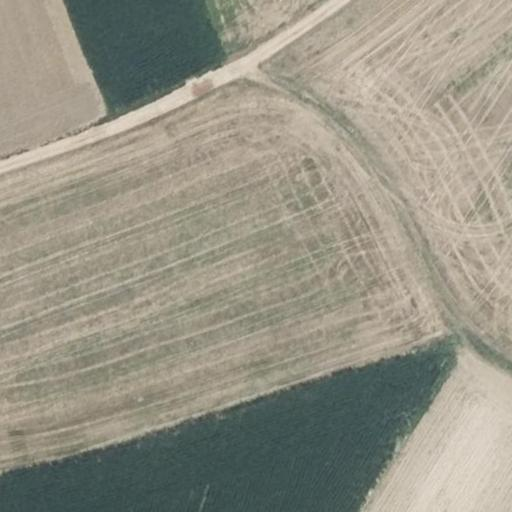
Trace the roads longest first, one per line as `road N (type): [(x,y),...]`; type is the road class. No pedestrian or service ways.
road 1 (track): [(242,74),(327,120),(460,319),(511,362)]
road 2 (track): [(0,167),(154,117),(242,74),(342,0)]
